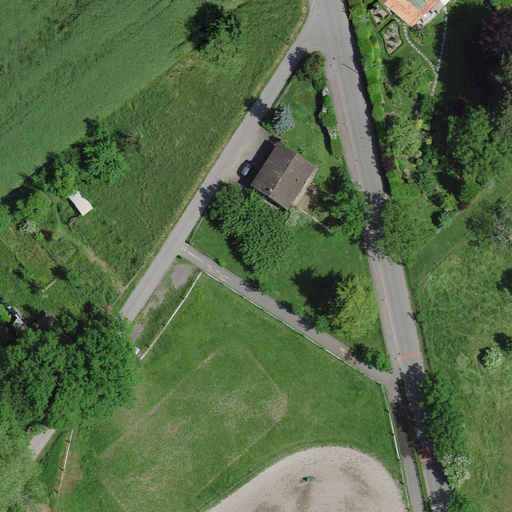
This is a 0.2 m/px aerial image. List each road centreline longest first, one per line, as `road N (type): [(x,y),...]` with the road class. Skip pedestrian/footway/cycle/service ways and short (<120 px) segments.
road 1 (unclassified): [(444,511),(331,0)]
road 2 (track): [(176,243),(0,498)]
road 3 (unclassified): [(330,0),(176,243)]
